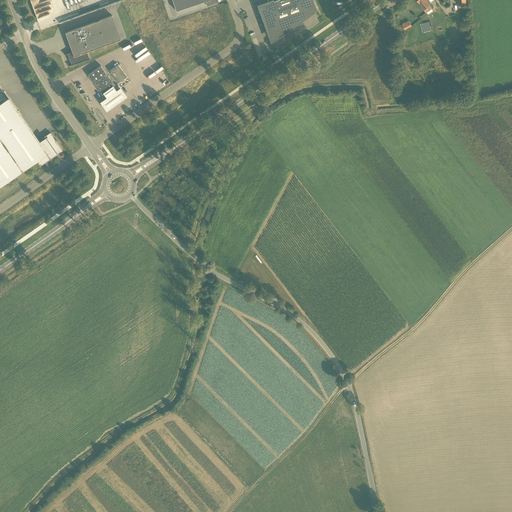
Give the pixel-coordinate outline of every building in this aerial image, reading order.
[(172,0),(176,11),(205,1),(207,6),(219,2),(218,0),(172,0)] [(268,0),(269,2),(259,6),(272,40),(315,10),(311,0),(268,0)] [(426,0),(417,0),(426,13),(432,8),(426,0)] [(112,16),(112,15),(65,33),(72,51),(64,54),(65,55),(68,54),(69,59),(72,65),(69,66),(90,58),(87,52),(121,39),(120,39),(112,42),(106,24),(109,22),(107,17),(112,16)] [(112,16),(107,17),(109,22),(106,24),(112,42),(120,39),(121,39),(112,16)] [(405,30),(412,26),(409,21),(402,25),(405,30)] [(148,65),(147,66),(150,71),(161,64),(160,61),(149,67),(148,65)] [(118,83),(127,77),(118,64),(110,71),(118,83)] [(107,76),(106,74),(106,73),(101,65),(88,75),(93,83),(95,81),(96,83),(95,85),(102,95),(104,93),(114,86),(115,85),(108,75),(107,76)] [(108,113),(129,97),(122,88),(118,92),(114,86),(104,93),(107,98),(101,103),(108,113)] [(0,131),(0,186),(37,160),(41,166),(49,160),(48,158),(51,156),(52,158),(63,151),(50,133),(39,140),(22,117),(0,131)]
